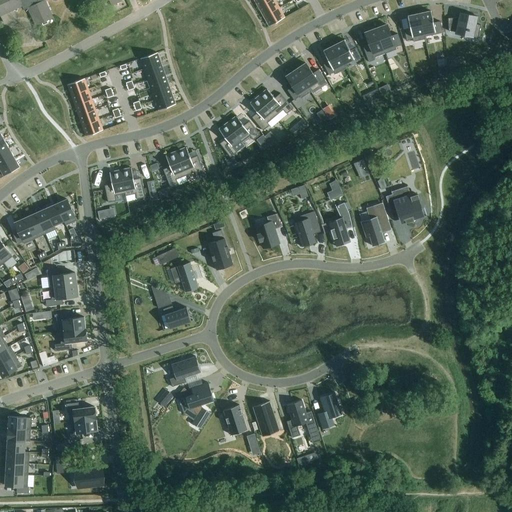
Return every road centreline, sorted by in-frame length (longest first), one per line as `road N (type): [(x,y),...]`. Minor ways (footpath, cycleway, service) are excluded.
road 1 (track): [(124,499),(511,489)]
road 2 (unclassified): [(80,150),(193,114),(271,51),(373,0)]
road 3 (residential): [(210,334),(211,315),(229,288),(270,268),(355,268),(403,256)]
road 4 (residential): [(106,367),(80,150)]
road 5 (residential): [(210,334),(225,365),(265,383),(307,378),(356,349)]
road 6 (residential): [(0,48),(13,78),(139,15)]
road 7 (residential): [(126,511),(106,367)]
